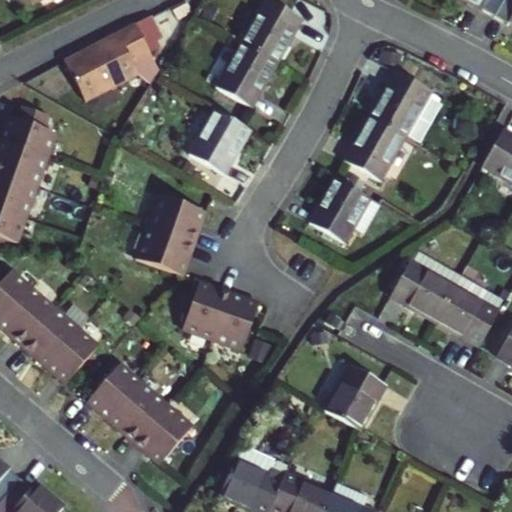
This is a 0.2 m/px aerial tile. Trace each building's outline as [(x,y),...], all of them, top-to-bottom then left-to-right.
[(464,0),(495,17),(504,0),(464,0)] [(511,0),(504,0),(495,17),(507,24),(510,18),(511,19),(511,0)] [(266,2),(241,46),(275,65),(300,21),(266,2)] [(82,105),(136,75),(130,65),(146,56),(141,46),(157,38),(146,19),(59,65),(82,105)] [(241,46),(216,89),(250,108),(275,65),(241,46)] [(157,74),(146,56),(130,65),(136,75),(149,85),(154,78),(157,74)] [(407,140),(421,149),(447,105),(398,76),(372,120),(407,140)] [(249,132),(214,112),(189,157),(224,176),(249,132)] [(6,124),(0,141),(0,255),(4,245),(15,249),(23,225),(35,194),(46,164),(54,140),(43,136),(48,123),(19,113),(14,127),(6,124)] [(407,140),(372,120),(347,162),(382,182),(407,140)] [(511,185),(511,139),(502,134),(482,169),(511,185)] [(381,207),(335,181),(310,225),(345,245),(354,230),(364,236),(381,207)] [(203,220),(155,203),(144,234),(133,266),(180,283),(192,251),(203,220)] [(462,276),(416,250),(409,262),(455,288),(462,276)] [(455,288),(409,262),(390,297),(436,323),(455,288)] [(506,301),(462,276),(455,288),(499,313),(506,301)] [(0,287),(0,335),(64,391),(97,354),(77,336),(53,315),(29,295),(9,277),(0,287)] [(455,288),(436,323),(480,348),(499,313),(455,288)] [(226,300),(197,289),(180,336),(209,347),(239,358),(256,310),(226,300)] [(511,330),(498,356),(511,364),(511,330)] [(326,332),(311,335),(312,346),(329,343),(326,332)] [(349,368),(324,412),(359,432),(385,388),(349,368)] [(165,412),(117,371),(84,408),(104,426),(132,450),(157,472),(190,434),(165,412)] [(251,511),(255,504),(269,511),(285,475),(272,469),(274,464),(244,450),(238,463),(236,462),(219,498),(251,511)] [(0,502),(20,479),(0,462),(0,502)] [(269,511),(271,511),(324,511),(331,496),(285,475),(269,511)] [(32,489),(20,479),(0,502),(0,511),(59,511),(63,508),(35,485),(32,489)] [(367,511),(331,496),(324,511),(367,511)]
